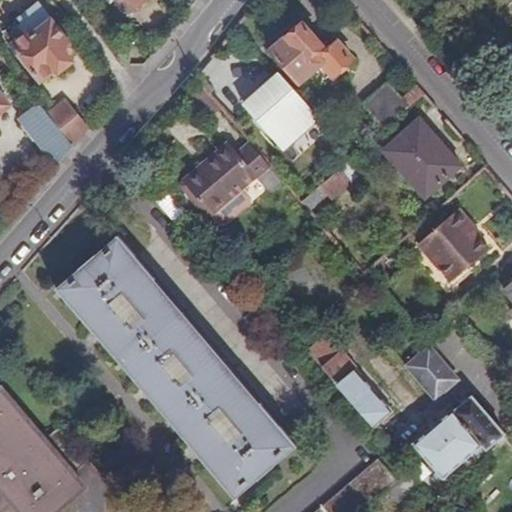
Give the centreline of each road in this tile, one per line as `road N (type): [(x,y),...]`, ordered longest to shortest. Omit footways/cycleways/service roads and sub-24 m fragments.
road 1 (tertiary): [(228,0),(0,263)]
road 2 (residential): [(511,169),(363,0)]
